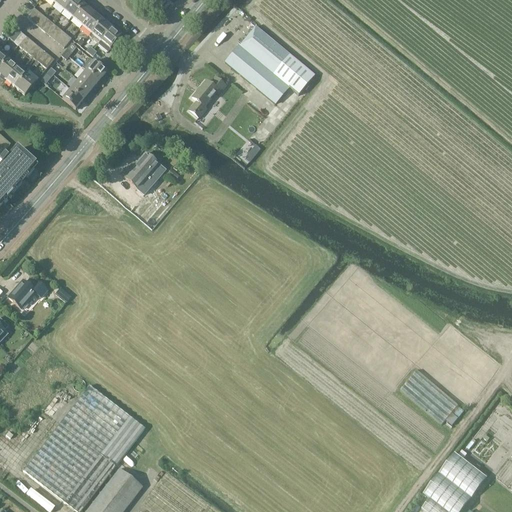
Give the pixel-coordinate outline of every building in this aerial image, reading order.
[(57,0),(54,4),(63,12),(72,0),(57,0)] [(72,0),(63,12),(72,19),(84,6),(76,0),(72,0)] [(82,27),(93,13),(84,6),(72,19),(82,27)] [(31,23),(38,13),(34,9),(26,19),(31,23)] [(31,23),(35,26),(43,17),(38,13),(31,23)] [(82,27),(91,34),(102,21),(93,13),(82,27)] [(48,21),(43,17),(35,26),(40,30),(48,21)] [(45,34),(52,25),(48,21),(40,30),(45,34)] [(100,42),(111,28),(102,21),(91,34),(100,42)] [(50,38),(57,29),(52,25),(45,34),(50,38)] [(100,42),(97,45),(107,54),(110,50),(121,36),(111,28),(100,42)] [(224,64),(275,106),(289,90),(297,97),(314,77),(289,56),(255,28),(224,64)] [(50,38),(54,42),(62,33),(57,29),(50,38)] [(9,39),(13,43),(21,34),(16,30),(9,39)] [(54,42),(59,46),(67,37),(62,33),(54,42)] [(13,43),(18,47),(26,38),(21,34),(13,43)] [(71,41),(71,40),(67,37),(59,46),(64,50),(71,41)] [(23,51),(30,42),(26,38),(18,47),(23,51)] [(23,51),(27,54),(28,55),(35,45),(30,42),(23,51)] [(28,55),(32,59),(40,49),(35,45),(28,55)] [(37,62),(45,53),(40,49),(32,59),(37,62)] [(42,66),(49,57),(45,53),(37,62),(39,65),(42,66)] [(54,61),(49,57),(42,66),(46,70),(54,61)] [(0,76),(6,81),(17,68),(7,60),(0,69),(0,76)] [(85,72),(99,83),(107,73),(93,62),(85,72)] [(15,89),(26,76),(17,68),(6,81),(15,89)] [(26,76),(15,89),(25,97),(38,80),(29,72),(26,76)] [(48,72),(40,82),(45,86),(53,76),(48,72)] [(99,83),(85,72),(78,81),(91,92),(99,83)] [(196,103),(194,105),(188,112),(199,120),(207,110),(205,109),(217,95),(219,97),(226,88),(215,79),(210,86),(205,82),(191,99),(196,103)] [(70,90),(83,101),(91,92),(78,81),(70,90)] [(70,90),(62,100),(76,111),(83,101),(70,90)] [(0,155),(1,156),(10,145),(0,136),(0,155)] [(16,150),(7,161),(4,158),(0,162),(0,205),(34,167),(16,150)] [(123,179),(138,192),(159,167),(145,155),(123,179)] [(175,182),(179,177),(171,171),(167,175),(175,182)] [(35,282),(30,288),(22,282),(7,299),(21,312),(35,295),(41,300),(47,293),(35,282)] [(416,372),(400,391),(441,426),(457,407),(416,372)] [(81,511),(145,430),(104,398),(89,387),(79,400),(59,425),(23,473),(38,484),(73,511),(81,511)] [(461,511),(487,479),(455,454),(423,495),(429,500),(422,510),(424,511),(461,511)] [(124,511),(142,489),(119,470),(86,511),(124,511)]
